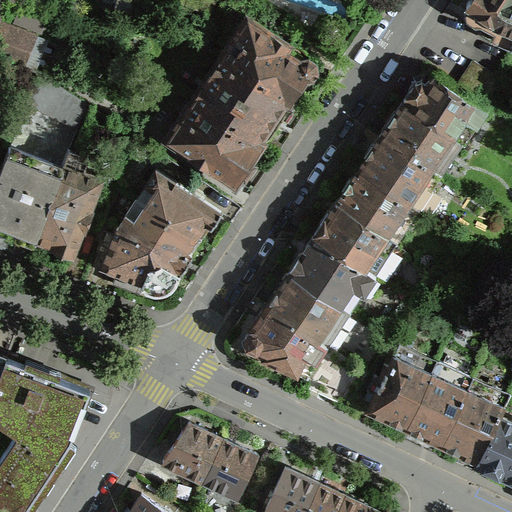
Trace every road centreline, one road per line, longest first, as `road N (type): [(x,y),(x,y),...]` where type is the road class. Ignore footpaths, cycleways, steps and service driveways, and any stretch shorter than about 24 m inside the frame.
road 1 (residential): [(416,0),(174,360)]
road 2 (residential): [(174,360),(441,484)]
road 3 (residential): [(174,360),(0,294)]
road 4 (residential): [(174,360),(72,511)]
